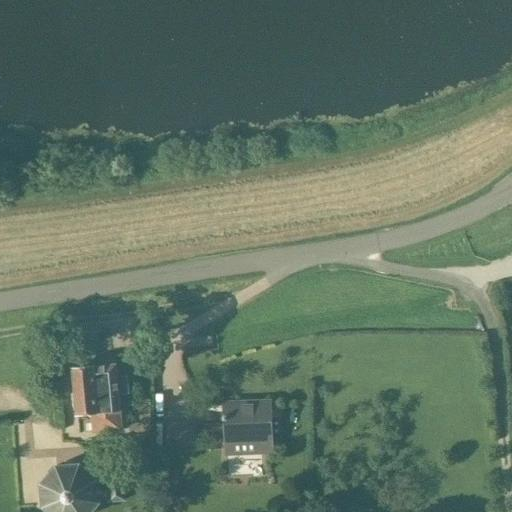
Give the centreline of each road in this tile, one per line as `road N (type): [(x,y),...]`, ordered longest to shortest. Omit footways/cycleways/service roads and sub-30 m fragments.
road 1 (unclassified): [(0,302),(411,238),(511,194)]
road 2 (track): [(0,335),(236,298)]
road 3 (track): [(511,95),(367,148),(337,151)]
